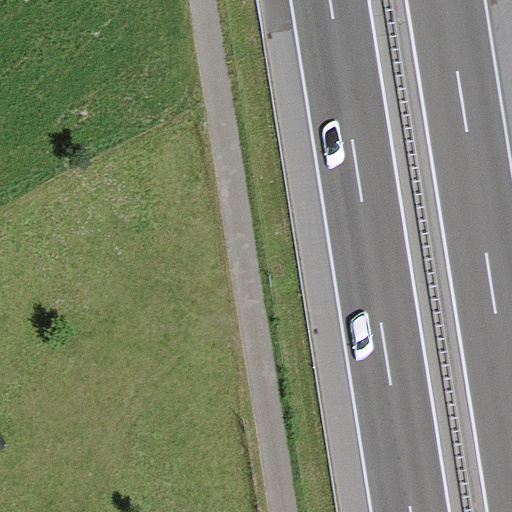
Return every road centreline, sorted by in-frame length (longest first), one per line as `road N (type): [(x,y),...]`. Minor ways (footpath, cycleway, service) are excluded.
road 1 (motorway): [(328,0),(410,511)]
road 2 (track): [(281,511),(200,0)]
road 3 (motorway): [(511,421),(445,0)]
